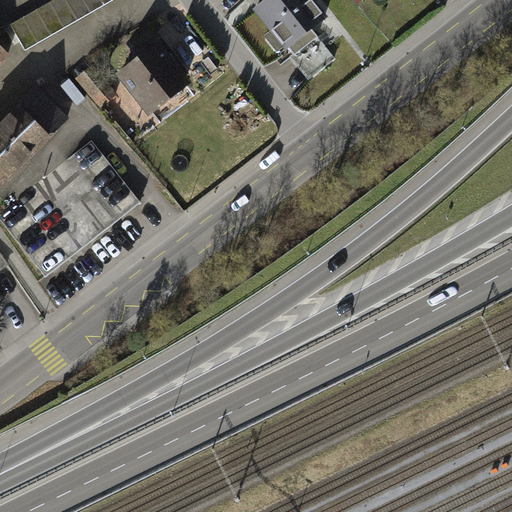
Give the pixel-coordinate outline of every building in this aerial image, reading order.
[(63,0),(12,27),(26,53),(125,0),(63,0)] [(332,0),(272,0),(261,11),(294,49),(340,8),(332,0)] [(0,72),(22,52),(0,28),(0,72)] [(172,47),(125,82),(156,124),(203,89),(172,47)] [(0,120),(0,169),(7,177),(72,119),(41,84),(0,120)]
